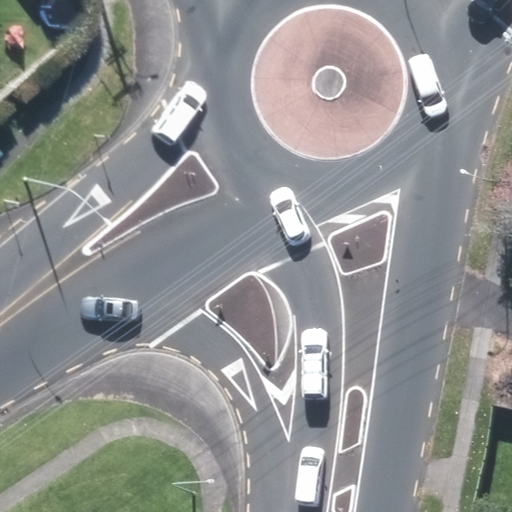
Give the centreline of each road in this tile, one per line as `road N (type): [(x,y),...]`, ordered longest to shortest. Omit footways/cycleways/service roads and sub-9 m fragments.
road 1 (secondary): [(426,153),(368,511)]
road 2 (secondary): [(303,477),(255,387),(182,327),(51,281)]
road 3 (secondary): [(303,477),(321,362),(297,256),(295,200)]
road 4 (tertiary): [(51,281),(172,126),(207,99)]
road 5 (tertiary): [(257,183),(51,281)]
road 6 (secondary): [(426,153),(390,186),(344,203),(295,200)]
